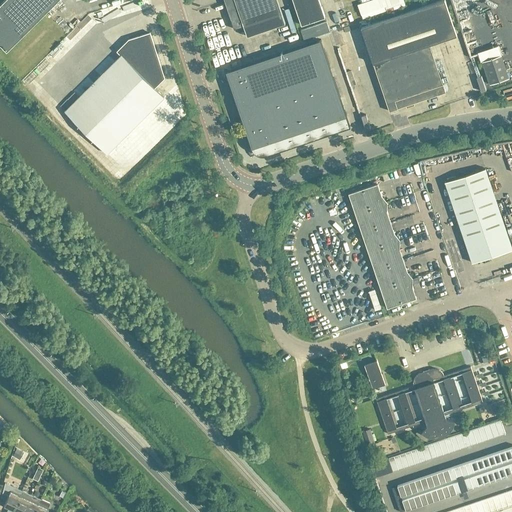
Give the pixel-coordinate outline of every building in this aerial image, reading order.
[(57,0),(3,0),(0,3),(0,45),(6,51),(57,0)] [(282,14),(277,0),(234,0),(240,16),(231,19),(234,29),(244,25),(244,27),(248,37),(286,24),(282,14)] [(325,17),(319,0),(293,0),(302,24),(325,17)] [(361,19),(405,9),(403,0),(376,0),(357,5),(361,19)] [(446,92),(430,44),(457,35),(444,0),(441,0),(361,27),(390,111),(446,92)] [(453,0),(460,26),(473,23),(472,18),(473,18),(472,14),(466,15),(465,9),(467,8),(464,0),(453,0)] [(107,153),(164,97),(154,88),(164,78),(150,33),(129,39),(118,50),(122,54),(119,57),(65,111),(107,153)] [(347,116),(321,39),(245,65),(226,71),(252,148),(278,139),(315,126),(347,116)] [(509,78),(501,55),(482,61),(490,84),(509,78)] [(511,249),(511,247),(486,168),(445,182),(472,262),(511,249)] [(384,203),(378,184),(349,193),(355,213),(384,203)] [(391,222),(384,203),(355,213),(361,232),(391,222)] [(397,241),(391,222),(361,232),(368,251),(397,241)] [(404,260),(397,241),(368,251),(374,270),(404,260)] [(410,279),(404,260),(374,270),(381,289),(410,279)] [(416,298),(410,279),(381,289),(387,308),(416,298)] [(374,288),(368,290),(375,309),(380,307),(374,288)] [(346,315),(362,309),(357,298),(342,303),(346,315)] [(385,385),(381,371),(377,359),(376,359),(376,360),(365,364),(365,363),(364,363),(368,374),(369,377),(373,389),(377,387),(378,387),(384,385),(385,385)] [(482,399),(471,366),(444,375),(444,374),(443,373),(442,372),(441,370),(439,369),(437,369),(435,368),(434,368),(432,369),(422,372),(421,372),(420,372),(420,373),(419,373),(418,374),(417,374),(416,375),(416,376),(415,376),(415,377),(414,377),(414,378),(414,379),(414,380),(413,380),(413,381),(413,382),(413,383),(413,384),(414,385),(403,389),(376,398),(388,434),(426,421),(427,425),(422,431),(422,432),(423,433),(424,434),(425,434),(426,435),(429,436),(430,437),(432,437),(434,437),(435,437),(436,437),(437,437),(439,437),(440,437),(442,436),(443,436),(444,435),(446,434),(447,433),(448,432),(449,431),(450,430),(451,429),(452,428),(453,426),(454,425),(454,423),(455,422),(455,420),(455,418),(454,418),(454,419),(454,421),(447,419),(445,414),(483,402),(482,399)] [(501,420),(388,458),(393,471),(505,433),(501,420)] [(375,442),(370,428),(362,431),(367,445),(375,442)] [(511,446),(397,485),(401,496),(511,459),(511,446)] [(16,447),(12,454),(18,457),(22,450),(16,447)] [(511,459),(401,496),(402,499),(458,480),(464,478),(511,461),(511,459)] [(511,461),(464,478),(468,489),(507,476),(507,475),(511,473),(511,471),(511,469),(511,468),(511,461)] [(38,480),(43,468),(38,466),(33,478),(38,480)] [(458,480),(402,499),(406,510),(462,491),(458,480)] [(6,511),(10,511),(12,511),(13,510),(22,490),(5,482),(0,497),(6,499),(3,505),(9,508),(6,511)] [(12,511),(16,511),(17,511),(22,511),(31,494),(22,490),(13,510),(12,511)] [(511,490),(446,511),(488,511),(511,504),(511,490)] [(34,511),(40,499),(31,494),(22,511),(34,511)] [(45,511),(50,503),(40,499),(34,511),(45,511)]
